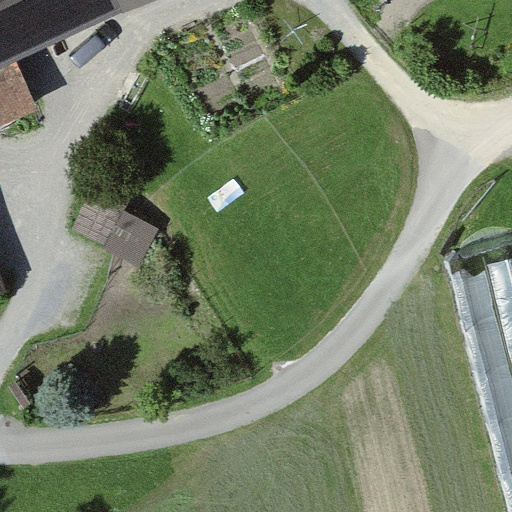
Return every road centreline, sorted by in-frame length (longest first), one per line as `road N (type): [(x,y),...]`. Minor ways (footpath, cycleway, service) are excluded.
road 1 (track): [(0,447),(182,429),(243,412),(301,381),(340,349),(391,285),(460,165),(511,126)]
road 2 (track): [(0,357),(31,303),(96,81)]
road 3 (track): [(460,165),(326,0)]
